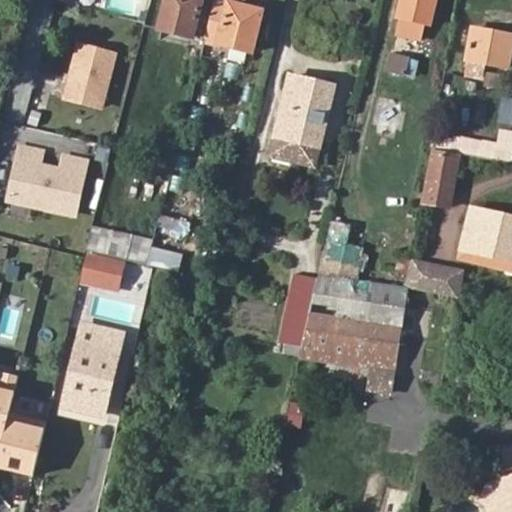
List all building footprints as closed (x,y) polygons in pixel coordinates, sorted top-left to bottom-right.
[(204,44),(215,1),(212,0),(165,0),(159,33),(204,44)] [(422,24),(430,26),(435,0),(400,0),(396,18),(399,19),(395,38),(417,42),(422,24)] [(261,12),(215,1),(204,44),(252,56),(261,12)] [(466,62),(508,69),(511,46),(511,36),(471,29),(466,62)] [(79,47),(65,101),(101,109),(116,55),(79,47)] [(383,76),(402,81),(406,64),(387,60),(383,76)] [(333,87),(289,78),(270,158),(313,167),(333,87)] [(511,164),(511,134),(500,132),(498,144),(460,138),(457,155),(458,156),(511,164)] [(59,174),(37,169),(40,154),(18,148),(8,199),(74,213),(85,163),(62,158),(59,174)] [(457,155),(433,152),(423,204),(448,208),(458,156),(457,155)] [(460,249),(511,261),(511,219),(470,210),(460,249)] [(334,212),(320,275),(356,281),(362,248),(346,245),(352,216),(334,212)] [(113,232),(92,228),(86,253),(107,258),(113,232)] [(155,241),(133,236),(128,262),(149,267),(155,242),(155,241)] [(174,247),(155,242),(149,267),(152,267),(168,271),(174,247)] [(511,272),(511,261),(460,249),(457,260),(511,272)] [(86,256),(79,283),(119,292),(126,262),(107,258),(86,253),(86,256)] [(408,276),(410,260),(397,257),(394,274),(408,276)] [(413,261),(410,291),(463,297),(467,267),(413,261)] [(296,295),(309,297),(314,276),(301,273),(296,295)] [(356,281),(320,275),(303,349),(325,351),(382,359),(394,361),(405,289),(390,286),(356,281)] [(120,349),(79,340),(63,406),(104,416),(120,349)] [(382,359),(325,351),(323,366),(380,375),(382,359)] [(0,439),(3,440),(16,386),(0,382),(0,439)] [(304,431),(307,401),(290,399),(286,429),(304,431)] [(511,511),(511,473),(507,475),(491,480),(501,511),(511,511)] [(501,511),(491,480),(481,496),(486,511),(501,511)] [(405,511),(407,505),(389,501),(386,511),(405,511)]
